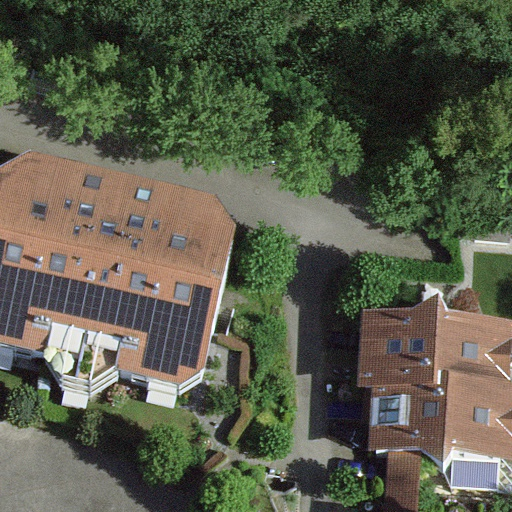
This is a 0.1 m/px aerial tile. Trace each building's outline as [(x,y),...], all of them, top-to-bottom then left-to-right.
[(28,181),(0,295),(0,347),(208,398),(248,235),(28,181)] [(455,219),(452,253),(501,258),(504,223),(455,219)] [(511,332),(385,328),(383,386),(511,390),(511,332)] [(511,398),(397,392),(394,451),(511,457),(511,398)] [(442,511),(443,459),(405,458),(403,511),(442,511)]
